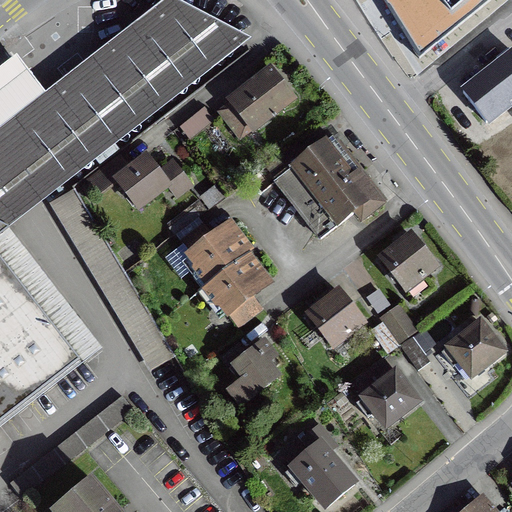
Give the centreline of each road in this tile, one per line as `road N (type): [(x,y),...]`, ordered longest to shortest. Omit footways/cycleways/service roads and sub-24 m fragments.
road 1 (secondary): [(393,128),(511,280)]
road 2 (secondary): [(298,0),(393,128)]
road 3 (residential): [(393,128),(511,27)]
road 4 (residential): [(421,511),(511,432)]
